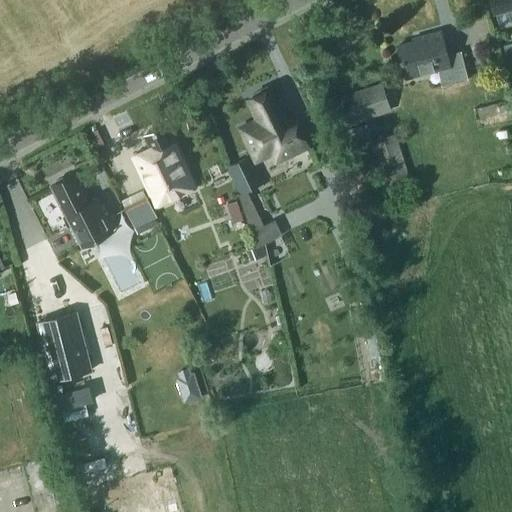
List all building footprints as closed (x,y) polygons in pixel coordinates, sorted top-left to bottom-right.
[(511,9),(511,0),(487,0),(492,14),(511,9)] [(449,53),(442,28),(411,36),(412,40),(396,44),(405,80),(438,71),(442,86),(468,78),(460,50),(449,53)] [(344,124),(390,109),(381,81),(335,96),(344,124)] [(259,120),(242,128),(253,151),(275,141),(283,156),(307,145),(296,121),(287,126),(277,105),(280,103),(273,88),(270,90),(268,86),(255,92),(256,96),(249,99),(259,120)] [(350,143),(371,137),(367,122),(345,128),(350,143)] [(193,187),(164,125),(144,134),(150,147),(134,155),(156,204),(193,187)] [(395,133),(370,140),(382,186),(408,179),(395,133)] [(227,162),(240,189),(254,182),(256,185),(261,183),(259,180),(262,178),(250,151),(227,162)] [(53,184),(61,201),(61,205),(82,246),(96,239),(97,240),(100,239),(99,238),(114,231),(97,198),(91,201),(80,181),(79,181),(74,173),(53,184)] [(127,208),(139,233),(161,222),(149,197),(127,208)] [(264,224),(253,201),(242,206),(251,231),(264,224)] [(268,244),(276,265),(286,262),(278,240),(268,244)] [(255,247),(248,249),(252,261),(260,258),(255,247)] [(368,285),(351,290),(354,301),(356,301),(371,297),(368,285)] [(70,314),(32,324),(46,382),(85,373),(70,314)]
